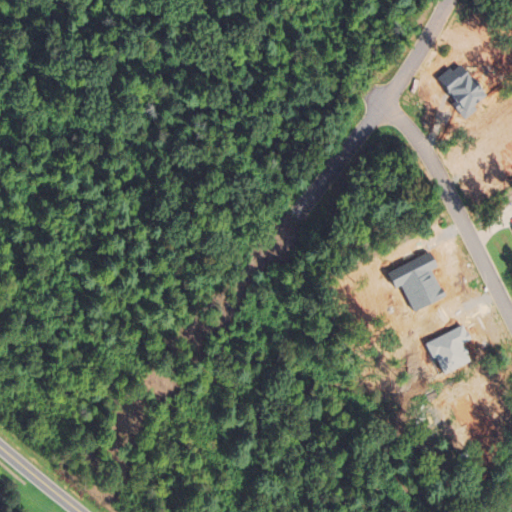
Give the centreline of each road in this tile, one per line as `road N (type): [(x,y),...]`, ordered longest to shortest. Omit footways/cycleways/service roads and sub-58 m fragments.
road 1 (residential): [(447,0),(406,69),(296,215)]
road 2 (residential): [(511,323),(445,186),(382,103)]
